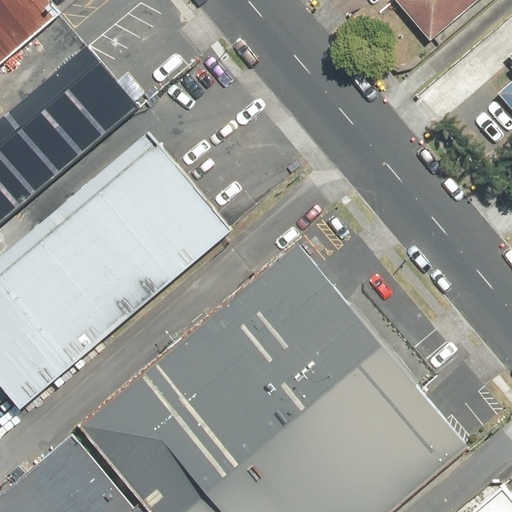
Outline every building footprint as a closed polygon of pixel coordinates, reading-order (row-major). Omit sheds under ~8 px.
[(0,0),(0,62),(64,7),(58,0),(0,0)] [(411,0),(442,36),(485,0),(411,0)] [(0,226),(147,104),(93,39),(0,115),(0,226)] [(236,217),(153,122),(0,254),(0,363),(28,396),(236,217)] [(408,511),(484,447),(307,244),(0,508),(0,511),(408,511)] [(511,511),(494,491),(488,484),(455,511),(511,511)]
